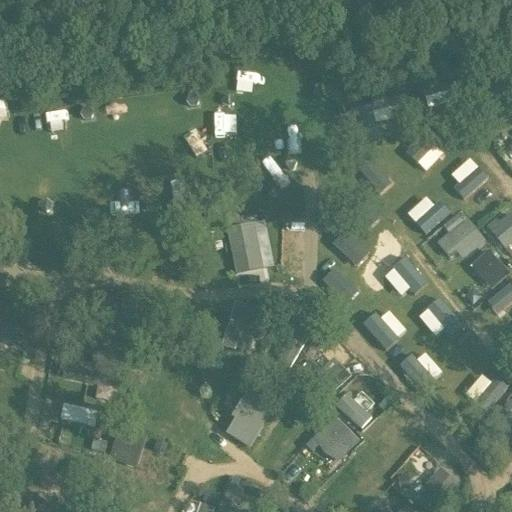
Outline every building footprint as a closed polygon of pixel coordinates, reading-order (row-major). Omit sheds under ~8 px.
[(428,104),(433,141),(463,137),(458,99),(428,104)] [(495,175),(464,192),(481,222),(511,204),(495,175)] [(435,199),(424,207),(440,228),(463,210),(442,184),(430,193),(435,199)] [(469,213),(450,227),(455,234),(443,243),(454,256),(463,249),(469,257),(490,242),(469,213)] [(511,214),(494,229),(511,250),(511,214)] [(242,224),(246,272),(276,270),(272,222),(242,224)] [(475,266),(498,290),(511,276),(511,269),(493,250),(475,266)] [(406,297),(417,289),(421,294),(433,286),(415,259),(391,275),(406,297)] [(340,271),(330,284),(354,304),(364,290),(340,271)] [(511,285),(502,292),(511,307),(511,306),(511,285)] [(488,305),(500,316),(510,305),(499,294),(488,305)] [(445,342),(467,323),(446,299),(424,318),(445,342)] [(14,300),(0,300),(0,341),(16,340),(14,300)] [(256,351),(271,312),(243,301),(228,340),(256,351)] [(393,349),(413,332),(395,311),(375,328),(393,349)] [(431,354),(424,361),(419,355),(406,367),(430,392),(449,374),(431,354)] [(460,390),(478,406),(487,396),(500,409),(511,395),(511,392),(482,365),(460,390)] [(257,391),(231,434),(282,464),(308,421),(257,391)] [(358,423),(372,423),(372,395),(358,394),(358,423)] [(100,428),(104,412),(69,403),(65,419),(100,428)] [(105,414),(102,426),(117,430),(121,418),(105,414)] [(398,465),(426,435),(405,416),(377,446),(398,465)] [(417,496),(445,466),(425,447),(397,478),(417,496)] [(322,496),(340,511),(382,465),(365,449),(322,496)] [(68,489),(58,485),(48,511),(82,511),(100,463),(80,456),(68,489)] [(243,504),(250,489),(236,483),(229,498),(243,504)] [(208,503),(223,509),(227,496),(213,491),(208,503)]
